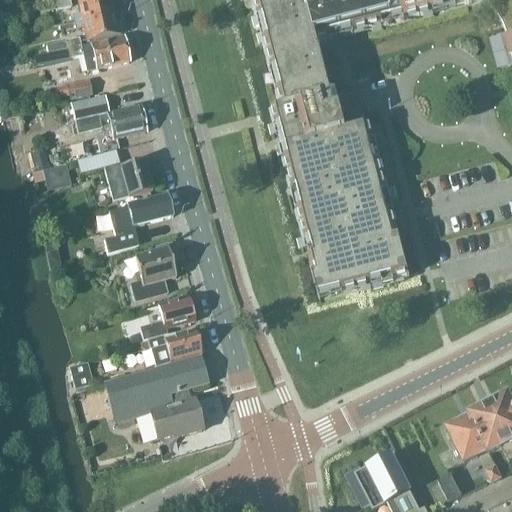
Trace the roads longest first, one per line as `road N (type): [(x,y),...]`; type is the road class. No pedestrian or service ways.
road 1 (tertiary): [(266,462),(140,0)]
road 2 (tertiary): [(266,462),(511,337)]
road 3 (residential): [(477,124),(455,137),(419,127),(407,105),(410,80),(430,61),(457,58),(486,86),(484,113)]
